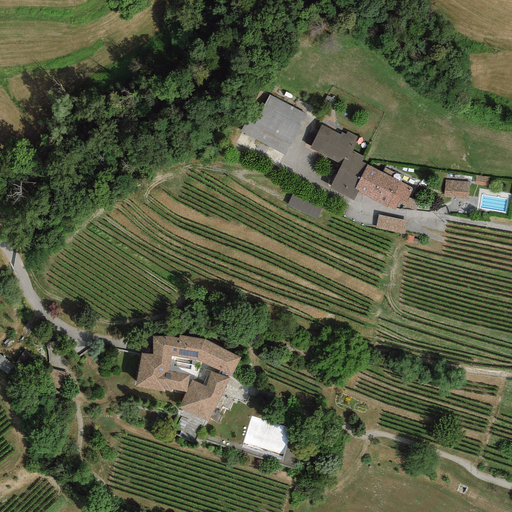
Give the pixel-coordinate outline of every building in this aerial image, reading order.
[(306,115),(269,95),(254,124),(246,120),(239,132),(285,155),(306,115)] [(342,165),(329,189),(353,201),(358,192),(359,191),(354,189),(367,164),(362,162),(364,157),(353,151),(357,143),(355,142),(357,137),(347,132),(346,135),(342,133),(340,135),(321,125),(309,148),(342,165)] [(359,191),(358,192),(387,207),(387,206),(394,210),(398,202),(404,205),(413,188),(367,164),(354,189),(359,191)] [(470,182),(445,180),(444,197),(469,199),(470,182)] [(291,198),(286,209),(316,222),(321,210),(291,198)] [(407,221),(378,215),(375,228),(404,234),(407,221)] [(169,338),(152,338),(153,356),(141,355),(135,389),(164,395),(165,392),(171,394),(172,392),(186,395),(188,387),(190,377),(168,374),(171,358),(197,362),(231,378),(240,360),(204,341),(179,337),(179,340),(169,338)] [(15,366),(0,353),(0,368),(8,375),(15,366)] [(69,374),(47,368),(43,385),(65,391),(69,374)] [(229,379),(211,373),(206,387),(191,381),(188,387),(186,395),(178,409),(208,423),(229,379)]
